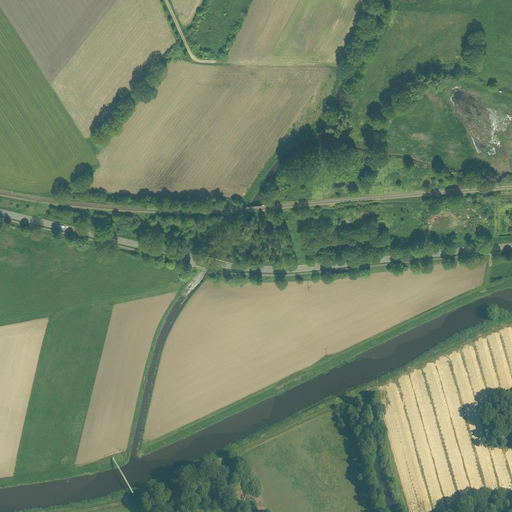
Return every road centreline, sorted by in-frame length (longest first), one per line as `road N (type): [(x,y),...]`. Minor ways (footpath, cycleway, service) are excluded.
road 1 (secondary): [(511,246),(273,268),(223,264),(0,211)]
road 2 (track): [(78,511),(134,502),(163,480),(511,324)]
